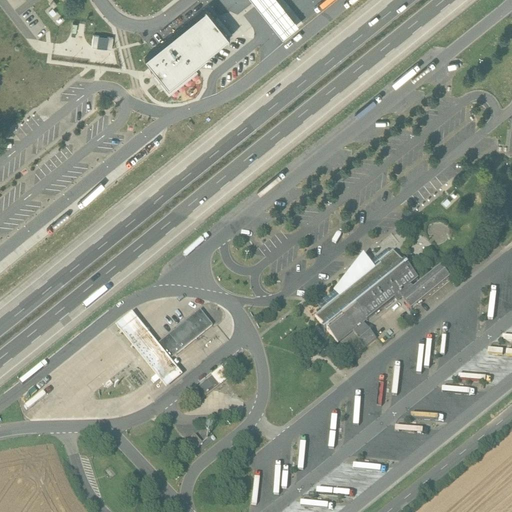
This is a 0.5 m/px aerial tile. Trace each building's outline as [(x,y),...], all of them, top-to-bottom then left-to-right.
[(252,0),(271,23),(283,39),(299,26),(286,10),(277,0),(252,0)] [(214,18),(207,9),(144,59),(156,74),(153,77),(168,96),(197,72),(193,67),(230,38),(229,37),(233,34),(218,16),(214,18)] [(111,50),(113,39),(93,36),(91,48),(111,50)] [(411,312),(450,280),(440,268),(413,290),(410,286),(418,280),(407,266),(405,268),(392,253),(389,255),(386,251),(365,267),(360,261),(333,292),(334,292),(317,307),(322,313),(315,318),(323,329),(322,330),(324,333),(327,331),(337,344),(353,332),(360,341),(359,343),(364,349),(376,340),(363,324),(398,296),(411,312)] [(158,278),(178,263),(174,258),(155,273),(158,278)] [(148,353),(161,368),(212,327),(199,311),(148,353)] [(175,371),(146,334),(130,315),(115,327),(131,347),(161,383),(166,390),(181,378),(175,371)] [(221,369),(229,378),(238,371),(231,362),(221,369)] [(221,369),(212,377),(219,386),(229,378),(221,369)] [(206,381),(214,391),(219,386),(212,377),(206,381)] [(206,381),(189,395),(196,405),(214,391),(206,381)] [(194,435),(190,439),(197,448),(202,445),(194,435)]
